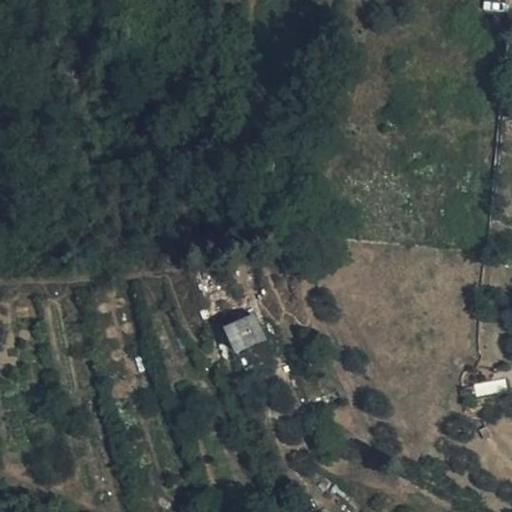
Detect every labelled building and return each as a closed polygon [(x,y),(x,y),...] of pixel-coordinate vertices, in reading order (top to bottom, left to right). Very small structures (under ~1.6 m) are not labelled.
[(83,92),(90,91),(89,58),(59,58),(59,75),(82,74),(83,92)] [(90,105),(90,91),(83,92),(82,74),(59,75),(59,91),(69,91),(69,105),(90,105)] [(132,87),(131,106),(132,110),(145,110),(146,87),(132,87)] [(59,105),(69,105),(69,91),(59,91),(59,105)] [(236,327),(252,320),(249,314),(233,322),(236,327)] [(262,342),(252,320),(236,327),(225,332),(235,354),(262,342)] [(476,399),(474,387),(462,390),(464,402),(476,399)] [(312,414),(343,407),(339,394),(308,401),(312,414)]
